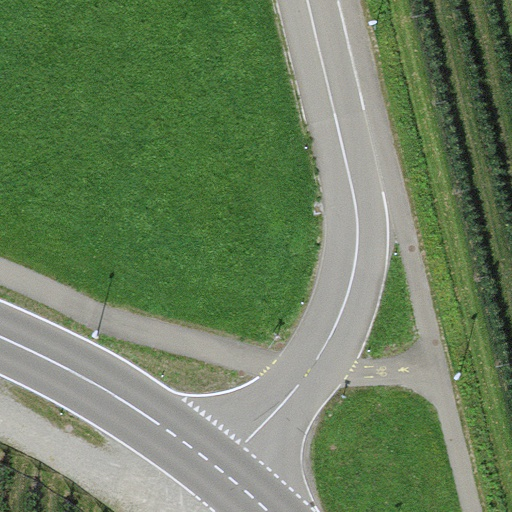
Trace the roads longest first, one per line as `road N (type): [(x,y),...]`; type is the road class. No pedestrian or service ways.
road 1 (residential): [(221,470),(312,371),(340,320),(359,258),(358,199),(309,0)]
road 2 (secondary): [(221,470),(101,387),(0,337)]
